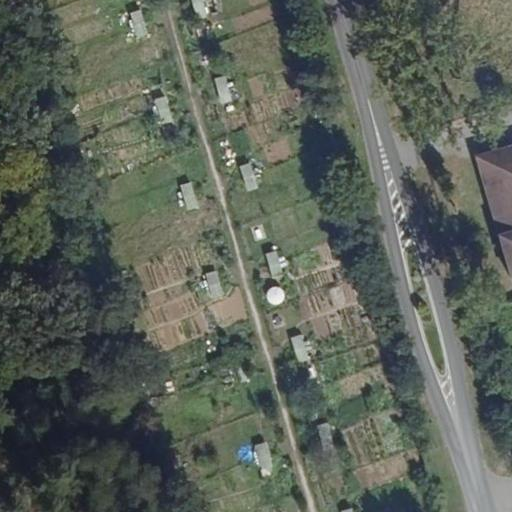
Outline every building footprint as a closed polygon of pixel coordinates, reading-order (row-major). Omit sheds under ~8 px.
[(193,0),(198,18),(212,14),(207,0),(193,0)] [(128,12),(135,36),(150,32),(143,8),(128,12)] [(218,102),(232,101),(231,75),(217,76),(218,102)] [(162,123),(174,120),(168,94),(156,97),(162,123)] [(511,146),(477,156),(511,277),(511,146)] [(253,161),(240,164),(248,190),(260,187),(253,161)] [(195,181),(179,183),(183,209),(198,207),(195,181)] [(265,252),(273,278),(286,273),(278,248),(265,252)] [(202,273),(210,299),(225,294),(217,268),(202,273)] [(292,336),(300,361),(312,357),(304,332),(292,336)] [(267,440),(252,444),(260,469),(274,465),(267,440)]
